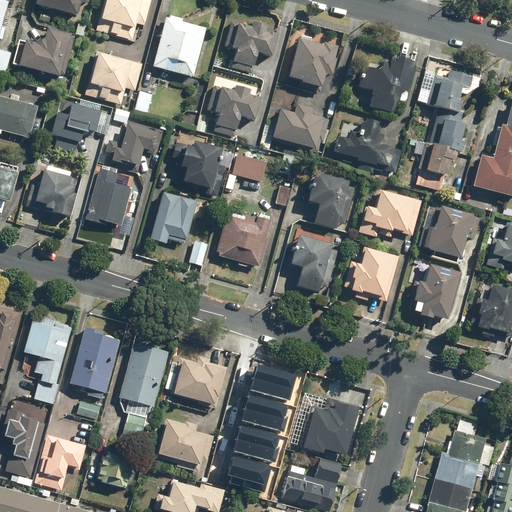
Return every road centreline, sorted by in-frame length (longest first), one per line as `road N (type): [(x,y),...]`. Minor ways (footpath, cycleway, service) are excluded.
road 1 (residential): [(408,367),(0,254)]
road 2 (residential): [(355,0),(511,42)]
road 3 (residential): [(408,367),(368,511)]
